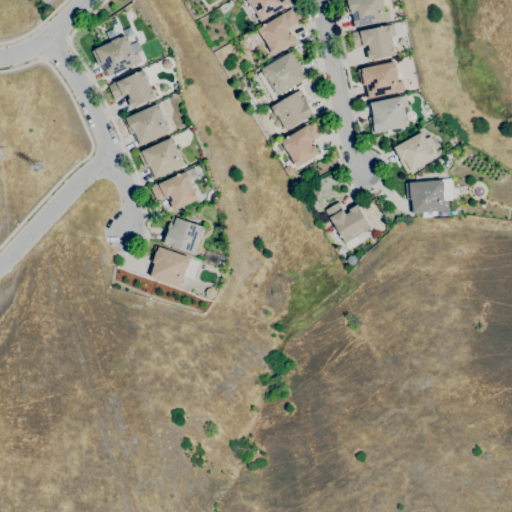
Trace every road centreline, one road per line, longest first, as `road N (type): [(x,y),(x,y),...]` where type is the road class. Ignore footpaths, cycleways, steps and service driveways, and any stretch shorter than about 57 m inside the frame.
road 1 (residential): [(45,39),(81,91),(128,199),(124,234)]
road 2 (residential): [(363,172),(347,143),(315,0)]
road 3 (residential): [(110,160),(77,180),(0,264)]
